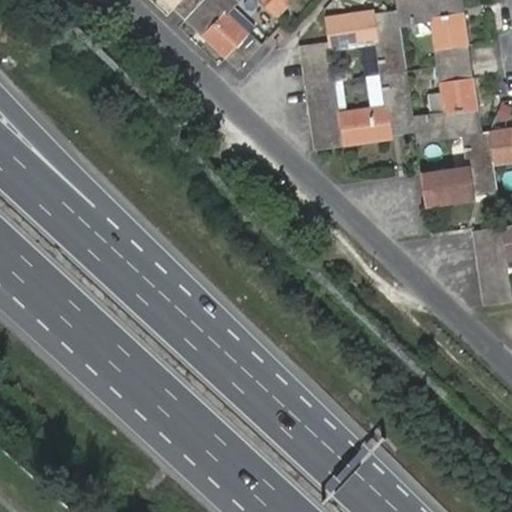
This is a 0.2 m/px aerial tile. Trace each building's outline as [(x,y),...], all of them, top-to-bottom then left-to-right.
[(163,0),(186,21),(188,18),(205,0),(163,0)] [(203,38),(238,71),(262,46),(228,13),(240,0),(205,0),(188,18),(206,35),(203,38)] [(259,0),(278,17),(294,0),(259,0)] [(445,140),(467,135),(482,133),(462,0),(396,0),(399,11),(400,25),(432,20),(439,69),(446,115),(415,120),(417,132),(419,145),(445,140)] [(373,11),(324,18),(328,43),(330,52),(377,45),(383,78),(408,74),(400,25),(399,11),(373,15),(373,11)] [(330,52),(328,43),(301,47),(303,62),(330,58),(330,52)] [(330,58),(303,62),(306,77),(333,73),(330,59),(330,58)] [(333,73),(306,77),(308,92),(335,88),(335,86),(333,73)] [(342,132),(345,147),(392,140),(391,136),(417,132),(415,120),(408,74),(383,78),(386,104),(339,112),(340,118),(342,132)] [(335,88),(308,92),(311,106),(337,103),(335,88)] [(337,103),(311,106),(313,121),(340,118),(339,112),(337,103)] [(340,118),(313,121),(315,136),(342,132),(340,118)] [(511,128),(489,132),(494,167),(511,164),(511,128)] [(342,132),(315,136),(318,151),(345,147),(342,132)] [(428,209),(440,208),(441,208),(477,202),(477,198),(499,195),(494,167),(489,132),(482,133),(467,135),(471,168),(443,172),(423,174),(428,209)] [(511,227),(503,229),(505,244),(508,258),(509,264),(511,263),(511,227)] [(503,229),(474,233),(476,249),(505,244),(503,229)] [(505,244),(476,249),(479,263),(508,258),(505,244)] [(508,258),(479,263),(481,278),(510,273),(509,264),(508,258)] [(511,286),(510,273),(481,278),(483,293),(511,287),(511,286)] [(511,287),(483,293),(485,308),(511,302),(511,287)]
